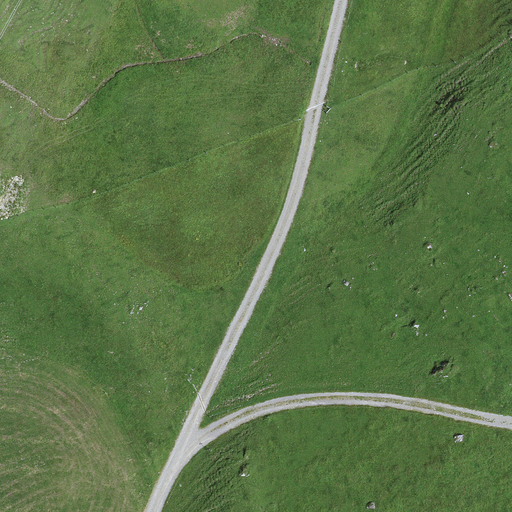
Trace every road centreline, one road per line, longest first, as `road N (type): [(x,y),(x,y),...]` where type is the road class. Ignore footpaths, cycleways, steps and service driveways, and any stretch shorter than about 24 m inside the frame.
road 1 (track): [(181,447),(298,184),(344,0)]
road 2 (track): [(511,422),(412,401),(337,395),(282,402),(233,415),(181,447),(155,511)]
